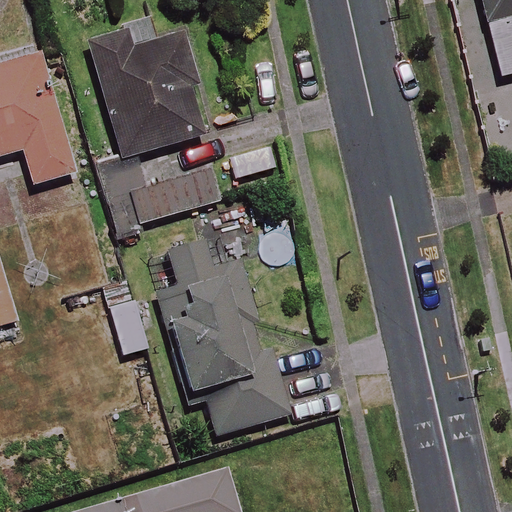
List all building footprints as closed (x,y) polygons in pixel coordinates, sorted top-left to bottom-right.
[(511,0),(478,0),(495,81),(511,77),(511,0)] [(146,49),(142,33),(90,47),(119,159),(198,139),(173,42),(146,49)] [(70,177),(35,59),(0,69),(0,159),(14,155),(24,191),(70,177)] [(272,189),(264,152),(225,161),(233,197),(272,189)] [(212,207),(195,153),(134,173),(131,164),(92,176),(112,239),(212,207)] [(252,362),(227,285),(144,311),(173,403),(197,395),(212,441),(285,418),(266,358),(252,362)] [(0,328),(9,326),(0,293),(0,328)] [(147,352),(130,301),(100,311),(117,362),(147,352)] [(232,511),(221,474),(97,511),(232,511)]
